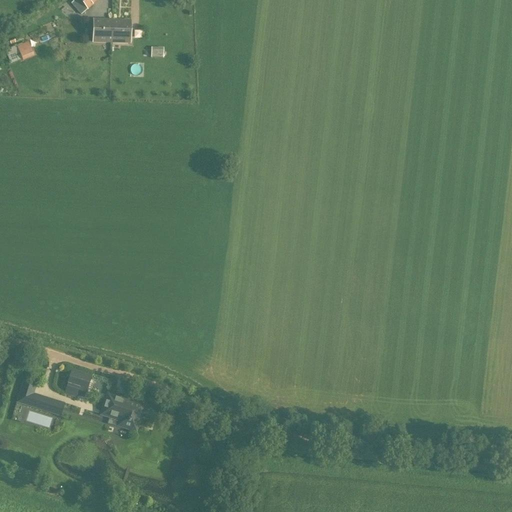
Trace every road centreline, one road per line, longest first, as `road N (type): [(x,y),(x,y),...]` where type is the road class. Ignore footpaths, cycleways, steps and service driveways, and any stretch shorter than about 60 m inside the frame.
road 1 (track): [(247,429),(511,457)]
road 2 (track): [(0,339),(169,390),(247,429)]
